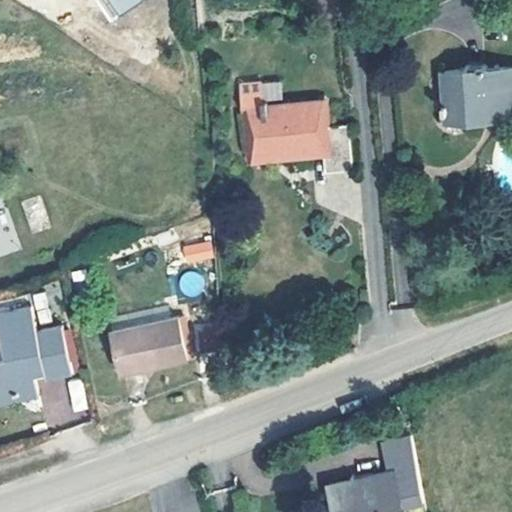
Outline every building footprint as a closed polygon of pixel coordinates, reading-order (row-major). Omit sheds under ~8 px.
[(106,0),(117,16),(140,0),(106,0)] [(309,0),(312,32),(332,30),(331,14),(333,0),(309,0)] [(493,119),(511,118),(511,69),(488,71),(488,67),(462,67),(462,76),(444,76),(446,107),(441,108),(442,116),(449,116),(449,126),(493,123),(493,119)] [(259,110),(266,110),(266,100),(258,101),(259,110)] [(322,146),(323,155),(324,174),(351,171),(348,128),(325,130),(323,105),(266,110),(259,110),(247,111),(251,161),(309,156),(309,147),(322,146)] [(309,156),(323,155),(322,146),(309,147),(309,156)] [(186,250),(189,264),(203,261),(200,247),(186,250)] [(202,276),(182,273),(179,292),(199,295),(202,276)] [(0,363),(0,392),(2,400),(42,391),(39,374),(37,368),(49,366),(50,372),(52,378),(77,372),(66,325),(41,331),(35,307),(0,314),(0,324),(9,361),(0,363)] [(122,370),(188,357),(180,317),(114,331),(122,370)] [(39,374),(50,372),(49,366),(37,368),(39,374)] [(72,411),(86,409),(82,378),(67,380),(72,411)] [(42,391),(2,400),(4,408),(44,399),(42,391)] [(393,475),(376,479),(378,487),(363,491),(360,483),(330,489),(335,511),(407,511),(407,510),(426,505),(413,438),(386,443),(393,475)] [(376,479),(360,483),(363,491),(378,487),(376,479)]
